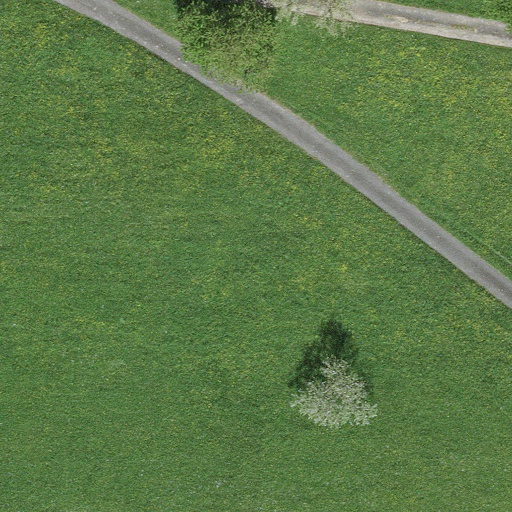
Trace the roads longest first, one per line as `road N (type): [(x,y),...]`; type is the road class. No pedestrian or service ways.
road 1 (track): [(80,0),(265,110),(511,302)]
road 2 (track): [(511,37),(300,0)]
